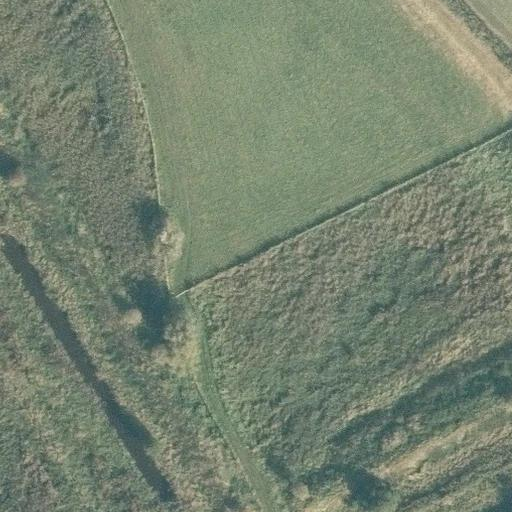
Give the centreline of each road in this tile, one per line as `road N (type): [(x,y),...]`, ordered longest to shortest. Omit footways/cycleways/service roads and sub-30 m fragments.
road 1 (track): [(109,0),(248,511)]
road 2 (track): [(151,511),(0,264)]
